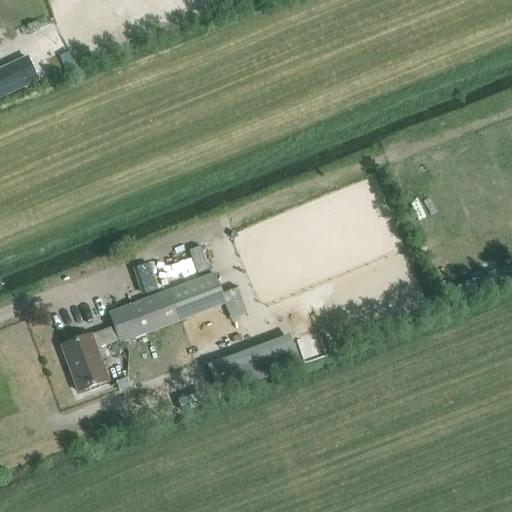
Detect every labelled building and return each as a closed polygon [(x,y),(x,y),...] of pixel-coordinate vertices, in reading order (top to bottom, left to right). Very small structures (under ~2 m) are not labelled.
[(0,97),(34,83),(25,61),(0,73),(0,97)] [(264,220),(279,214),(276,206),(261,212),(264,220)] [(149,296),(164,292),(157,263),(141,267),(149,296)] [(120,344),(226,305),(231,320),(246,314),(237,288),(221,293),(214,275),(109,314),(114,328),(92,337),(91,336),(61,347),(79,393),(109,382),(96,350),(119,341),(120,344)] [(289,336),(208,367),(220,399),(301,367),(289,336)]
